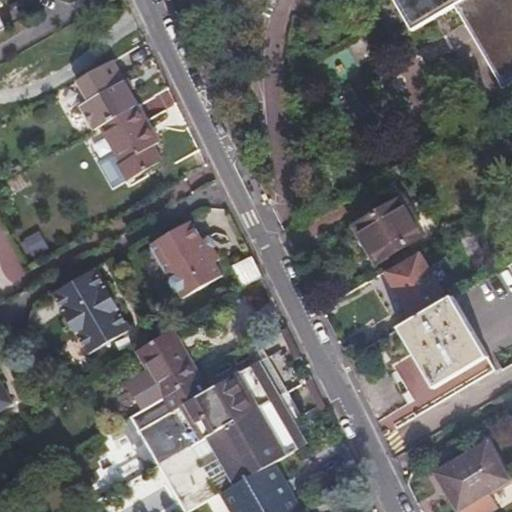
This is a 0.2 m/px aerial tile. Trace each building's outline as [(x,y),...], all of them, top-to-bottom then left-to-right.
[(511,0),(391,0),(408,30),(450,5),(499,88),(511,80),(511,0)] [(118,58),(82,78),(94,97),(85,102),(99,126),(104,123),(134,106),(120,83),(129,78),(118,58)] [(142,102),(134,106),(104,123),(125,160),(121,162),(131,179),(166,159),(157,142),(163,138),(142,102)] [(399,199),(347,228),(370,268),(422,238),(399,199)] [(200,233),(188,212),(152,232),(169,262),(165,264),(181,292),(221,270),(213,256),(217,253),(204,230),(200,233)] [(41,232),(27,240),(36,256),(50,248),(41,232)] [(169,262),(152,232),(148,235),(165,264),(169,262)] [(419,254),(386,273),(413,320),(446,300),(419,254)] [(262,277),(252,257),(235,266),(245,286),(262,277)] [(94,266),(52,290),(65,311),(63,317),(69,327),(75,328),(87,350),(129,327),(94,266)] [(508,392),(452,297),(446,300),(413,320),(372,343),(428,439),(508,392)] [(200,377),(172,328),(154,339),(139,347),(168,396),(200,377)] [(268,338),(200,377),(206,388),(275,350),(268,338)] [(206,388),(200,377),(168,396),(174,407),(189,399),(210,437),(219,433),(277,399),(286,394),(297,388),(275,350),(206,388)] [(0,410),(14,402),(0,377),(0,410)] [(315,441),(286,394),(277,399),(305,446),(315,441)] [(277,399),(219,433),(247,480),(272,466),(305,446),(277,399)] [(435,471),(457,511),(476,511),(484,508),(478,498),(511,479),(489,441),(435,471)] [(298,511),(272,466),(247,480),(223,493),(234,511),(298,511)] [(135,500),(113,511),(175,511),(154,471),(127,485),(135,500)]
